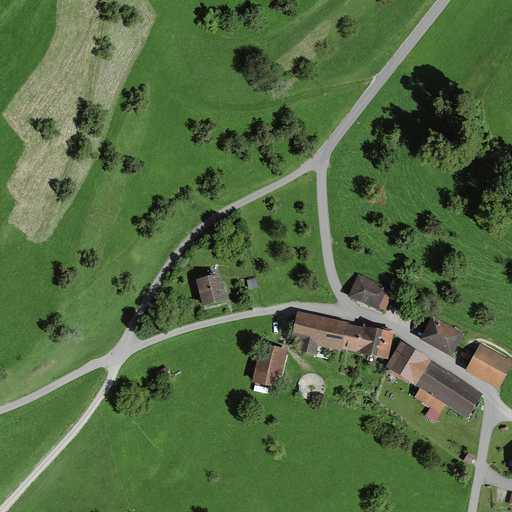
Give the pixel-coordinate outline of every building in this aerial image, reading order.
[(218,274),(195,279),(201,307),(225,302),(218,274)] [(386,289),(358,276),(348,296),(378,311),(379,308),(385,311),(392,295),(385,292),(386,289)] [(318,348),(342,353),(342,352),(388,362),(394,335),(348,325),(298,314),(292,342),(305,345),(302,354),(316,357),(318,348)] [(462,334),(431,318),(420,340),(451,356),(462,334)] [(481,395),(401,344),(384,370),(411,387),(412,385),(419,389),(414,398),(440,414),(445,406),(466,419),(481,395)] [(286,351),(260,345),(253,382),(278,387),(286,351)] [(511,364),(511,361),(480,345),(466,371),(499,388),(511,364)] [(166,368),(155,373),(159,382),(170,376),(166,368)]
